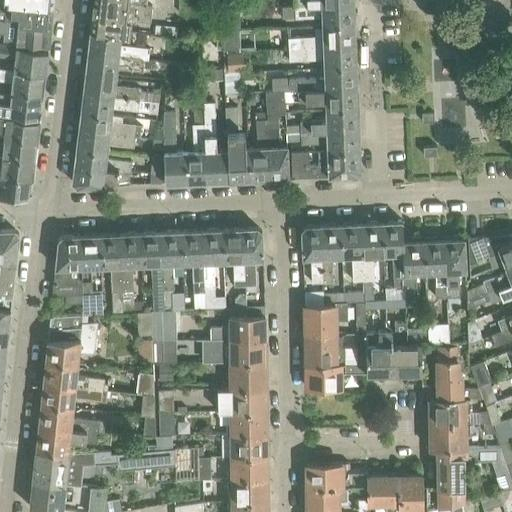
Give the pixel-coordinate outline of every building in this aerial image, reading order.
[(0,0),(0,19),(50,24),(52,6),(19,3),(4,2),(4,0),(0,0)] [(93,0),(90,29),(123,33),(130,33),(131,20),(150,22),(152,4),(146,4),(146,0),(93,0)] [(354,2),(294,5),(282,5),(283,16),(295,16),(322,15),(323,23),(354,22),(354,2)] [(0,32),(2,32),(1,39),(17,41),(49,43),(50,24),(0,19),(0,32)] [(323,27),(315,28),(315,36),(296,36),(288,37),(288,48),(296,47),(355,45),(355,38),(355,27),(354,26),(354,22),(323,23),(323,27)] [(90,29),(88,46),(91,47),(91,51),(145,58),(150,58),(151,47),(122,44),(123,33),(90,29)] [(223,30),(223,51),(238,50),(238,29),(223,30)] [(0,42),(0,56),(8,58),(11,55),(15,56),(14,68),(14,69),(45,73),(48,50),(16,45),(0,42)] [(355,45),(296,47),(288,48),(289,60),(297,60),(324,59),(324,65),(356,64),(356,63),(356,53),(355,45)] [(224,72),(238,71),(249,70),(249,50),(226,51),(227,71),(224,71),(224,72)] [(87,57),(86,70),(118,74),(119,67),(144,70),(145,58),(91,51),(90,56),(87,57)] [(288,91),(298,90),(357,87),(356,74),(356,69),(356,68),(356,64),(324,65),(325,69),(325,76),(288,78),(288,91)] [(0,66),(0,78),(12,80),(11,89),(43,93),(45,73),(14,69),(14,68),(0,66)] [(222,67),(208,67),(209,79),(222,78),(222,67)] [(85,73),(84,86),(87,87),(86,92),(140,98),(158,101),(159,92),(141,90),(141,87),(117,84),(118,77),(118,74),(86,70),(85,73)] [(239,92),(238,71),(224,72),(225,93),(239,92)] [(358,110),(357,87),(298,90),(298,101),(326,100),(326,112),(358,110)] [(0,111),(40,116),(43,93),(11,89),(11,93),(0,91),(0,111)] [(266,110),(266,118),(269,177),(288,176),(287,143),(279,144),(278,117),(277,112),(286,112),(283,89),(265,90),(266,110)] [(82,97),(81,110),(113,114),(114,107),(157,112),(158,101),(140,98),(86,92),(86,96),(82,97)] [(205,180),(228,179),(227,148),(218,148),(216,101),(203,101),(203,107),(204,124),(205,180)] [(225,105),(227,148),(228,179),(247,178),(251,178),(249,145),(246,146),(239,146),(237,104),(225,105)] [(203,107),(193,108),(194,124),(204,124),(203,107)] [(81,110),(79,123),(82,124),(82,129),(135,135),(139,136),(140,124),(124,122),(112,120),(113,114),(81,110)] [(163,126),(163,138),(164,148),(165,181),(188,180),(186,150),(176,150),(175,110),(163,110),(163,126)] [(286,132),(299,132),(359,129),(358,110),(326,112),(327,119),(299,120),(299,124),(285,124),(286,132)] [(434,120),(434,111),(422,112),(422,114),(422,118),(422,121),(434,120)] [(0,130),(4,130),(3,138),(37,141),(39,120),(0,115),(0,130)] [(251,178),(269,177),(266,118),(256,118),(255,118),(256,145),(249,145),(251,178)] [(193,150),(186,150),(188,180),(205,180),(204,124),(194,124),(192,124),(193,150)] [(154,127),(153,137),(163,138),(163,128),(154,127)] [(78,133),(76,147),(108,151),(109,144),(134,147),(135,135),(82,129),(81,133),(78,133)] [(359,148),(359,129),(299,132),(286,132),(286,140),(300,140),(300,144),(327,142),(328,150),(320,150),(359,148)] [(153,137),(152,147),(164,148),(163,138),(153,137)] [(0,144),(0,156),(35,161),(37,141),(3,138),(2,145),(0,144)] [(428,154),(432,154),(437,154),(436,145),(436,144),(435,145),(423,145),(424,154),(428,154)] [(76,147),(74,165),(130,172),(132,160),(108,157),(108,151),(76,147)] [(360,168),(359,148),(320,150),(320,162),(309,162),(309,150),(291,150),(292,176),(356,173),(360,168)] [(0,175),(33,179),(35,161),(0,156),(0,175)] [(152,156),(150,171),(161,173),(160,157),(152,156)] [(74,165),(72,181),(77,185),(129,183),(130,172),(74,165)] [(31,191),(33,179),(0,175),(0,197),(26,196),(31,191)] [(402,219),(384,220),(386,254),(393,254),(394,286),(405,286),(403,239),(402,219)] [(364,279),(364,290),(364,300),(374,299),(374,287),(371,287),(371,280),(374,280),(372,254),(386,254),(384,220),(362,221),(364,279)] [(353,280),(364,279),(362,221),(343,222),(344,256),(352,255),(353,280)] [(344,256),(343,222),(320,223),(323,281),(333,280),(332,256),(344,256)] [(312,282),(323,281),(320,223),(306,223),(301,228),(302,256),(311,255),(312,282)] [(257,225),(241,226),(244,284),(256,284),(255,258),(263,257),(261,230),(257,225)] [(241,226),(222,227),(223,259),(232,259),(233,285),(244,284),(241,226)] [(222,227),(201,228),(206,302),(206,305),(216,305),(215,285),(214,285),(213,259),(223,259),(222,227)] [(0,301),(11,302),(12,294),(19,233),(14,228),(0,228),(0,261),(3,262),(1,272),(0,272),(0,301)] [(201,228),(183,229),(185,261),(192,260),(194,300),(196,302),(206,302),(201,228)] [(183,229),(160,230),(164,306),(174,306),(172,261),(185,261),(183,229)] [(142,230),(119,231),(123,309),(133,309),(133,300),(132,263),(144,262),(142,230)] [(160,230),(142,230),(144,262),(151,262),(153,309),(164,309),(164,306),(160,230)] [(113,310),(123,309),(119,231),(98,232),(100,264),(110,264),(113,310)] [(79,233),(81,293),(82,305),(92,305),(90,265),(100,264),(98,232),(79,233)] [(58,238),(52,294),(65,293),(81,293),(79,233),(63,234),(58,238)] [(464,236),(464,233),(454,234),(451,237),(445,237),(448,295),(448,303),(448,309),(460,309),(458,269),(466,269),(464,236)] [(469,261),(489,254),(500,250),(505,263),(511,260),(511,234),(468,236),(469,261)] [(405,286),(405,298),(405,305),(416,304),(416,296),(417,296),(416,270),(427,270),(426,235),(425,235),(425,238),(422,238),(421,235),(412,236),(409,239),(403,239),(405,286)] [(435,295),(448,295),(445,237),(439,238),(435,235),(426,235),(427,270),(434,270),(435,295)] [(484,283),(466,289),(466,299),(511,281),(511,260),(505,263),(507,269),(483,278),(484,283)] [(511,281),(466,299),(467,308),(490,299),(492,302),(511,294),(511,281)] [(256,291),(245,291),(245,304),(265,303),(264,290),(256,291)] [(364,290),(343,291),(344,301),(347,301),(364,300),(364,290)] [(235,296),(235,298),(235,304),(245,304),(245,291),(240,292),(238,293),(235,296)] [(323,292),(324,302),(344,301),(343,291),(323,292)] [(448,303),(448,295),(435,295),(436,304),(448,303)] [(143,299),(133,300),(133,309),(144,308),(143,299)] [(324,302),(305,303),(305,333),(335,333),(335,319),(348,319),(347,301),(344,301),(324,302)] [(230,324),(211,325),(211,336),(225,336),(265,335),(265,314),(265,303),(245,304),(235,304),(229,304),(230,324)] [(0,306),(0,324),(9,326),(10,308),(0,306)] [(139,333),(153,332),(152,310),(152,309),(138,309),(139,333)] [(161,310),(152,310),(153,332),(153,337),(162,337),(161,323),(161,310)] [(50,316),(47,340),(80,338),(81,320),(82,313),(50,316)] [(511,313),(498,319),(502,330),(511,325),(511,313)] [(475,317),(467,320),(468,339),(468,343),(483,337),(475,317)] [(45,359),(45,361),(77,365),(77,362),(79,352),(94,354),(98,319),(81,320),(80,338),(47,340),(45,359)] [(395,329),(393,329),(394,370),(420,370),(420,371),(422,371),(421,342),(406,342),(405,320),(395,320),(395,329)] [(0,344),(7,345),(9,326),(0,324),(0,344)] [(356,324),(356,332),(364,332),(364,324),(356,324)] [(366,372),(367,372),(367,371),(394,370),(393,329),(365,330),(365,324),(364,324),(364,332),(364,372),(366,372)] [(511,325),(502,330),(491,334),(495,345),(507,341),(511,338),(511,325)] [(428,341),(450,340),(449,327),(427,328),(428,341)] [(427,328),(407,329),(407,341),(428,341),(427,328)] [(364,332),(356,332),(356,362),(364,362),(364,332)] [(335,335),(335,333),(305,333),(305,363),(345,362),(344,346),(341,346),(341,335),(335,335)] [(202,361),(230,360),(265,360),(265,335),(225,336),(211,336),(202,336),(202,361)] [(153,337),(154,361),(163,361),(162,337),(153,337)] [(457,365),(457,344),(447,344),(437,344),(437,358),(438,397),(463,396),(463,382),(460,382),(460,365),(457,365)] [(266,386),(265,360),(230,360),(230,373),(226,373),(226,383),(231,383),(231,387),(266,386)] [(484,360),(470,366),(477,384),(489,380),(491,379),(484,360)] [(77,366),(77,365),(45,361),(45,363),(43,384),(107,390),(108,382),(103,382),(103,379),(76,376),(77,366)] [(345,371),(345,362),(305,363),(306,386),(341,385),(341,371),(345,371)] [(345,371),(345,372),(364,372),(364,362),(356,362),(345,362),(345,371)] [(170,363),(159,363),(159,380),(170,380),(170,363)] [(152,373),(137,372),(135,393),(141,394),(153,395),(152,373)] [(497,398),(489,380),(477,384),(484,403),(492,400),(497,398)] [(41,401),(40,405),(73,408),(74,398),(106,401),(107,390),(43,384),(41,401)] [(218,409),(231,409),(266,408),(266,386),(231,387),(217,387),(218,409)] [(157,388),(158,410),(173,410),(172,388),(157,388)] [(153,395),(141,394),(139,415),(143,416),(154,417),(153,395)] [(463,396),(438,397),(430,397),(430,420),(430,422),(468,421),(468,411),(467,411),(467,403),(463,403),(463,396)] [(499,420),(492,400),(484,403),(487,410),(492,423),(499,420)] [(40,405),(38,427),(98,433),(99,433),(102,434),(104,420),(72,417),(73,408),(40,405)] [(231,409),(218,409),(218,423),(225,423),(225,432),(266,431),(266,408),(231,409)] [(171,433),(173,433),(173,410),(158,410),(159,433),(171,433)] [(487,410),(479,412),(479,423),(484,423),(492,423),(487,410)] [(155,436),(154,417),(143,416),(142,436),(155,436)] [(492,423),(496,433),(499,443),(511,439),(511,438),(511,424),(509,416),(499,420),(492,423)] [(430,424),(430,447),(438,447),(447,447),(467,446),(467,431),(468,431),(468,421),(430,422),(430,424)] [(492,423),(484,423),(484,434),(496,433),(492,423)] [(38,427),(36,449),(68,452),(69,442),(69,440),(98,443),(99,433),(98,433),(38,427)] [(225,432),(221,432),(221,454),(229,454),(267,453),(266,431),(225,432)] [(172,447),(171,433),(159,433),(159,435),(157,435),(157,444),(157,449),(172,447)] [(511,440),(511,439),(499,443),(500,445),(507,463),(511,460),(511,440)] [(175,479),(198,478),(198,456),(198,445),(117,454),(117,464),(118,469),(174,465),(175,479)] [(439,484),(430,484),(430,508),(445,505),(464,500),(463,471),(472,471),(472,465),(491,464),(493,471),(508,465),(507,463),(500,445),(467,446),(447,447),(438,447),(438,460),(439,484)] [(33,478),(32,482),(64,485),(80,486),(82,465),(117,464),(117,454),(111,454),(111,451),(68,452),(36,449),(35,455),(33,478)] [(229,466),(225,466),(225,477),(267,476),(267,453),(229,454),(229,466)] [(210,456),(198,456),(198,478),(202,477),(210,477),(210,456)] [(367,484),(367,475),(367,467),(349,467),(349,461),(307,462),(307,485),(347,485),(367,484)] [(367,475),(367,484),(367,499),(367,501),(388,501),(388,510),(399,510),(399,474),(367,475)] [(399,510),(399,511),(422,511),(422,484),(422,474),(399,474),(399,510)] [(267,476),(225,477),(225,486),(229,486),(229,498),(267,498),(267,476)] [(210,477),(202,477),(202,489),(211,488),(211,477),(210,477)] [(64,485),(32,482),(30,506),(34,506),(62,509),(63,498),(72,498),(73,488),(64,487),(64,485)] [(347,485),(307,485),(307,511),(337,511),(338,502),(347,502),(347,485)] [(87,511),(102,511),(105,487),(96,488),(90,487),(87,511)] [(498,492),(480,496),(484,509),(502,504),(498,492)] [(229,498),(226,498),(226,508),(230,508),(229,511),(267,511),(267,498),(229,498)] [(175,504),(174,511),(205,511),(205,499),(203,499),(175,504)] [(367,499),(358,499),(358,511),(367,511),(367,501),(367,499)] [(464,500),(445,505),(446,511),(465,511),(464,508),(464,505),(464,500)]
